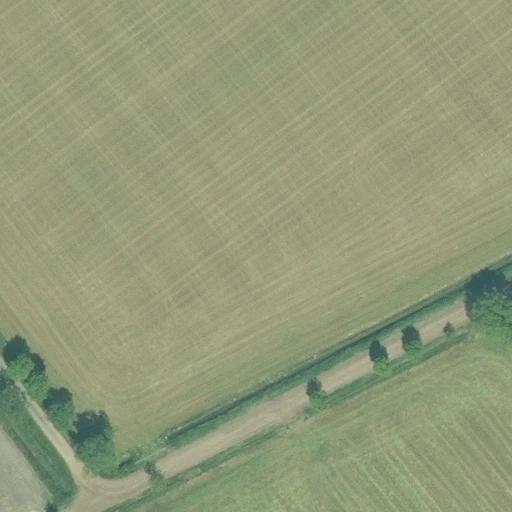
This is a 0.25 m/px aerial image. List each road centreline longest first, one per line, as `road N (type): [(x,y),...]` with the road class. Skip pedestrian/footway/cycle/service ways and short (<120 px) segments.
road 1 (track): [(82,511),(511,285)]
road 2 (unclassified): [(102,501),(0,367)]
